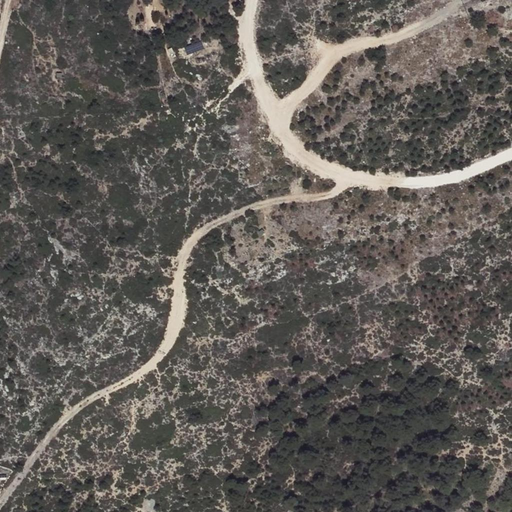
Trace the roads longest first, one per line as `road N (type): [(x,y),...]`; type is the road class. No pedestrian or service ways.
road 1 (track): [(344,178),(332,192),(214,221),(188,242),(164,353),(50,433),(0,508)]
road 2 (track): [(511,155),(424,179),(344,178),(299,150),(274,120),(246,31)]
road 3 (track): [(274,120),(343,47),(413,28),(467,0)]
